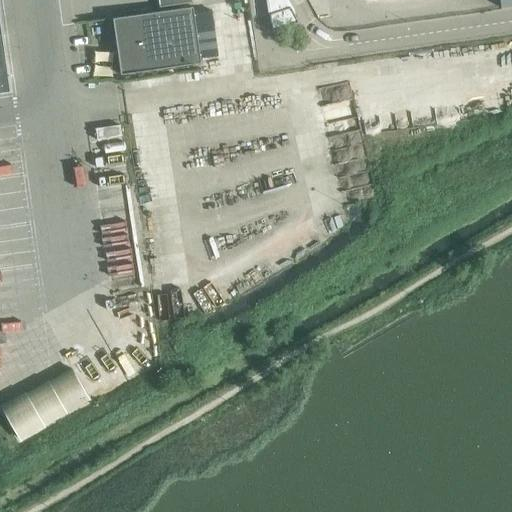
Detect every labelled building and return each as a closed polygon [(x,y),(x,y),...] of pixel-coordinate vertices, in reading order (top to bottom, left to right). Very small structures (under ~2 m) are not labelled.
[(286,0),(268,0),(271,14),(270,14),(271,22),(272,31),(299,23),(295,15),(291,8),(286,0)] [(511,0),(499,0),(501,9),(511,7),(511,0)] [(160,11),(113,18),(121,75),(202,63),(194,7),(160,11)] [(0,93),(11,92),(0,15),(0,93)] [(168,69),(156,70),(157,74),(158,84),(170,83),(169,73),(168,69)] [(0,250),(17,248),(15,229),(0,230),(0,250)] [(2,404),(21,439),(92,401),(73,366),(2,404)]
